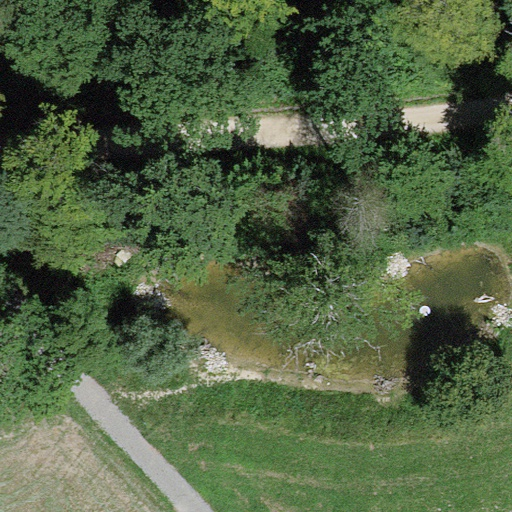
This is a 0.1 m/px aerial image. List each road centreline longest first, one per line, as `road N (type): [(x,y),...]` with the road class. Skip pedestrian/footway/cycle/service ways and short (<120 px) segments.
road 1 (track): [(511,107),(0,148)]
road 2 (track): [(0,290),(186,511)]
